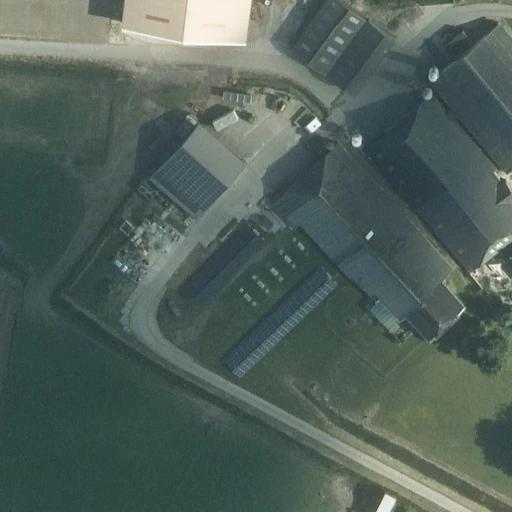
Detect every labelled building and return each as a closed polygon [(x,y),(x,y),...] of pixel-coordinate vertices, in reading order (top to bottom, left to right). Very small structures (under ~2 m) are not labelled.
[(124,0),(125,1),(122,23),(246,38),(251,0),(124,0)] [(327,0),(295,45),(357,91),(397,38),(344,0),(327,0)] [(511,169),(511,40),(498,23),(473,43),(462,30),(443,46),(454,59),(429,79),(452,107),(459,115),(507,174),(511,169)] [(459,115),(452,107),(447,112),(432,93),(365,147),(470,272),(500,246),(508,256),(507,257),(511,263),(511,201),(511,200),(511,199),(511,186),(506,179),(503,182),(493,171),(495,169),(453,119),(459,115)] [(151,176),(198,218),(249,161),(201,119),(185,137),(153,173),(151,176)] [(453,268),(337,141),(278,198),(300,223),(353,280),(356,278),(376,301),(380,297),(400,319),(408,311),(431,336),(463,305),(440,280),(453,268)] [(272,205),(294,229),(300,223),(278,199),(272,205)]
